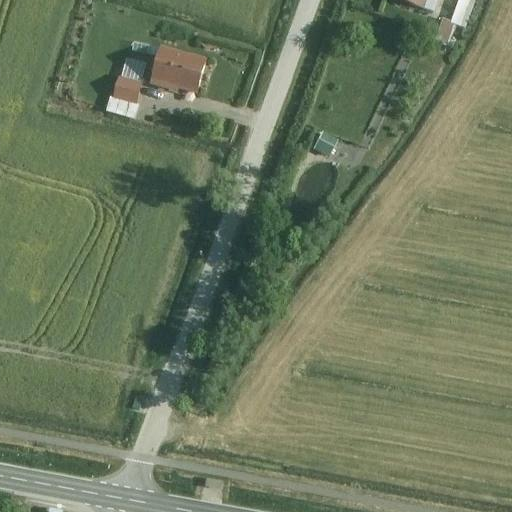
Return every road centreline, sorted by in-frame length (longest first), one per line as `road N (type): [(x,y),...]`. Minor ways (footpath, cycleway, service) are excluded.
road 1 (tertiary): [(125,501),(307,0)]
road 2 (secondary): [(0,479),(125,501)]
